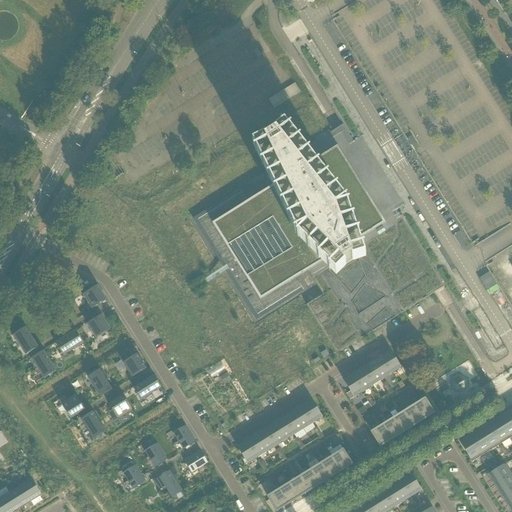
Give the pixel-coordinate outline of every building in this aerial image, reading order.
[(359,62),(346,70),(383,130),(396,122),(396,121),(416,108),(406,91),(402,93),(395,82),(463,39),(463,40),(467,38),(442,0),(362,0),(379,27),(397,15),(395,12),(405,5),(418,26),(359,63),(359,62)] [(470,65),(418,97),(443,136),(494,104),(470,65)] [(270,96),(274,105),(300,94),(295,84),(270,96)] [(197,220),(257,316),(301,288),(295,279),(308,271),(323,294),(306,305),(336,354),(342,350),(444,286),(343,125),(332,131),(303,149),(285,127),(274,136),(276,138),(267,144),(266,141),(253,147),(259,159),(263,167),(266,173),(252,181),(260,194),(247,202),(241,193),(197,220)] [(113,157),(103,163),(113,179),(123,173),(113,157)] [(511,200),(495,174),(444,206),(469,246),(511,218),(511,200)] [(505,247),(511,242),(511,226),(511,224),(496,233),(505,247)] [(511,246),(467,275),(504,333),(511,328),(511,246)] [(97,286),(83,295),(92,310),(106,301),(97,286)] [(101,315),(87,324),(96,338),(110,329),(101,315)] [(26,328),(13,336),(26,356),(38,348),(26,328)] [(76,331),(56,344),(63,356),(83,343),(76,331)] [(384,354),(380,357),(391,374),(394,373),(401,369),(390,351),(385,354),(384,354)] [(44,352),(32,359),(44,379),(56,371),(44,352)] [(137,354),(123,363),(132,378),(146,369),(137,354)] [(371,363),(382,380),(391,374),(380,357),(376,359),(375,359),(376,360),(371,363)] [(366,366),(362,368),(373,386),(382,380),(371,363),(366,366),(366,365),(365,365),(366,366)] [(357,371),(352,374),(363,392),(373,386),(362,368),(358,371),(357,370),(357,371)] [(100,370),(88,378),(100,398),(113,390),(100,370)] [(227,373),(223,375),(227,382),(231,380),(227,373)] [(343,380),(354,398),(355,397),(363,392),(352,374),(349,377),(348,376),(348,377),(343,380)] [(457,374),(450,378),(451,389),(460,393),(467,388),(468,379),(457,374)] [(154,376),(133,389),(141,401),(162,388),(154,376)] [(75,397),(62,405),(70,419),(84,411),(85,410),(84,409),(76,396),(75,397)] [(123,396),(109,405),(118,419),(132,410),(123,396)] [(423,400),(414,406),(423,420),(427,418),(427,419),(428,418),(434,414),(429,405),(425,399),(423,400)] [(305,404),(302,406),(313,424),(322,418),(311,400),(306,403),(305,403),(305,404)] [(297,409),(292,412),(303,429),(313,424),(302,406),(297,409),(297,408),(297,409)] [(384,406),(379,409),(382,414),(387,411),(384,406)] [(414,406),(403,412),(412,427),(416,425),(417,425),(417,424),(423,420),(414,406)] [(93,412),(81,420),(93,440),(106,432),(93,412)] [(287,415),(283,418),(294,435),(303,429),(292,412),(288,415),(287,414),(287,415)] [(403,412),(392,419),(402,434),(408,430),(408,431),(409,430),(408,430),(412,427),(403,412)] [(501,417),(497,419),(509,439),(511,437),(511,423),(506,414),(502,416),(501,416),(501,417)] [(279,420),(274,423),(285,441),(294,435),(283,418),(279,420),(278,420),(279,420)] [(392,419),(382,426),(391,441),(395,438),(395,439),(396,438),(399,436),(402,434),(392,419)] [(492,423),(488,425),(500,445),(509,439),(497,419),(492,422),(491,422),(492,423)] [(269,427),(265,429),(276,447),(285,441),(274,423),(269,426),(268,426),(269,427)] [(182,425),(166,435),(170,441),(175,438),(178,442),(173,445),(178,453),(194,444),(182,425)] [(483,428),(478,431),(491,450),(500,445),(488,425),(484,428),(483,427),(483,428)] [(382,426),(371,433),(375,440),(379,446),(380,448),(380,447),(386,443),(387,444),(387,443),(391,441),(382,426)] [(260,432),(255,435),(266,453),(276,447),(265,429),(261,432),(260,431),(260,432)] [(473,434),(469,437),(482,456),(491,450),(478,431),(474,434),(473,433),(473,434)] [(250,438),(246,441),(257,458),(266,453),(255,435),(251,438),(251,437),(250,437),(250,438)] [(465,439),(460,443),(472,462),(482,456),(469,437),(465,439),(465,438),(464,439),(465,439)] [(152,439),(138,448),(142,454),(145,453),(148,458),(145,460),(152,470),(165,461),(152,439)] [(237,446),(237,447),(248,464),(257,458),(246,441),(242,443),(242,442),(242,443),(237,446)] [(343,450),(332,457),(341,472),(345,469),(345,470),(346,469),(352,465),(350,462),(343,450)] [(201,453),(179,467),(188,480),(194,476),(192,473),(197,470),(199,473),(210,467),(201,453)] [(332,457),(321,464),(331,478),(334,476),(335,476),(341,472),(332,457)] [(321,464),(311,470),(320,485),(326,481),(326,482),(327,481),(326,481),(331,478),(321,464)] [(492,473),(488,476),(495,486),(511,475),(511,474),(506,464),(495,471),(492,473)] [(132,465),(117,474),(121,480),(125,478),(128,482),(124,484),(129,492),(144,483),(132,465)] [(311,470),(300,477),(309,492),(313,489),(313,490),(314,489),(313,489),(315,488),(320,485),(311,470)] [(170,471),(154,481),(161,492),(166,489),(168,493),(163,496),(167,502),(183,492),(170,471)] [(405,477),(401,479),(412,497),(421,491),(410,473),(405,477),(405,476),(404,476),(405,477)] [(511,475),(495,486),(494,486),(495,487),(502,497),(511,490),(511,475)] [(300,477),(289,484),(298,499),(305,495),(305,494),(309,492),(300,477)] [(396,482),(392,485),(403,503),(412,497),(401,479),(397,482),(396,481),(396,482)] [(22,486),(20,487),(23,491),(24,493),(30,502),(40,496),(41,496),(33,483),(31,480),(22,486)] [(289,484),(278,491),(287,505),(292,503),(292,502),(298,499),(289,484)] [(386,488),(382,491),(393,508),(403,503),(392,485),(387,488),(386,487),(386,488)] [(18,488),(10,493),(14,500),(19,509),(29,503),(30,503),(30,502),(24,493),(23,491),(20,487),(18,488)] [(511,490),(502,497),(501,497),(501,498),(502,497),(508,507),(508,508),(511,505),(511,490)] [(278,491),(267,497),(272,505),(276,511),(277,511),(283,508),(284,508),(287,505),(278,491)] [(378,494),(373,497),(382,511),(387,511),(393,508),(382,491),(378,493),(377,493),(378,494)] [(0,499),(0,503),(1,505),(3,508),(5,511),(14,511),(19,509),(19,510),(20,509),(19,509),(14,500),(10,493),(0,499)] [(368,500),(364,502),(369,511),(382,511),(373,497),(368,499),(367,499),(368,500)] [(359,505),(354,508),(356,511),(369,511),(364,502),(360,505),(360,504),(359,504),(359,505)]
